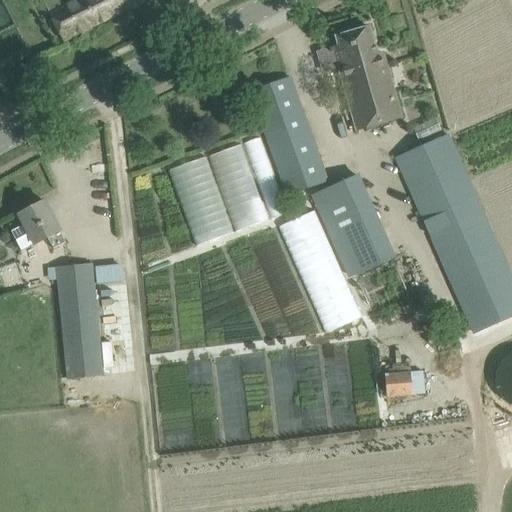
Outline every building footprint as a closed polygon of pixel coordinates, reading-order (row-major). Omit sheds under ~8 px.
[(63,0),(46,0),(51,9),(48,11),(54,24),(63,42),(144,0),(66,0),(64,1),(63,0)] [(333,48),(339,67),(357,130),(400,118),(388,73),(382,54),(377,55),(369,28),(336,37),(339,46),(333,48)] [(250,93),(256,112),(287,197),(327,182),(290,78),(250,93)] [(262,137),(169,165),(193,244),(286,216),(262,137)] [(396,159),(471,335),(511,317),(511,286),(449,137),(396,159)] [(311,196),(348,278),(395,257),(357,175),(311,196)] [(18,216),(24,226),(11,232),(21,251),(33,244),(34,246),(48,238),(54,249),(66,243),(44,202),(18,216)] [(56,269),(67,380),(103,376),(92,265),(56,269)] [(311,298),(323,328),(407,295),(396,265),(311,298)] [(384,374),(386,399),(412,396),(412,394),(425,393),(424,372),(410,373),(410,372),(384,374)] [(104,410),(89,412),(90,419),(63,423),(64,432),(84,430),(85,435),(88,435),(88,432),(89,432),(89,428),(94,428),(95,432),(97,432),(96,430),(99,430),(99,428),(111,426),(110,417),(105,417),(104,410)]
